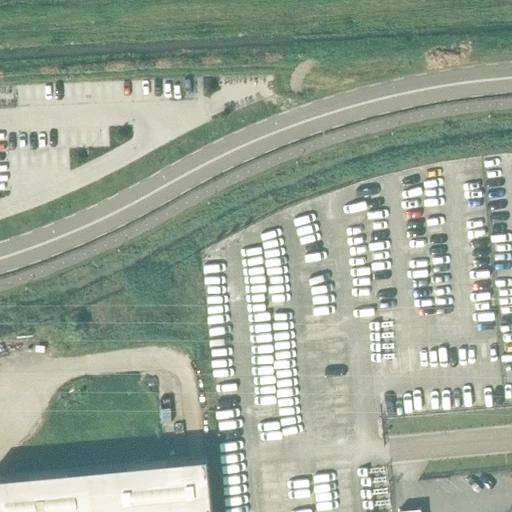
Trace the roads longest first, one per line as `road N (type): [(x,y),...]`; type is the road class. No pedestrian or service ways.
road 1 (tertiary): [(511,79),(433,87),(296,125),(0,257)]
road 2 (unclassified): [(388,450),(511,439)]
